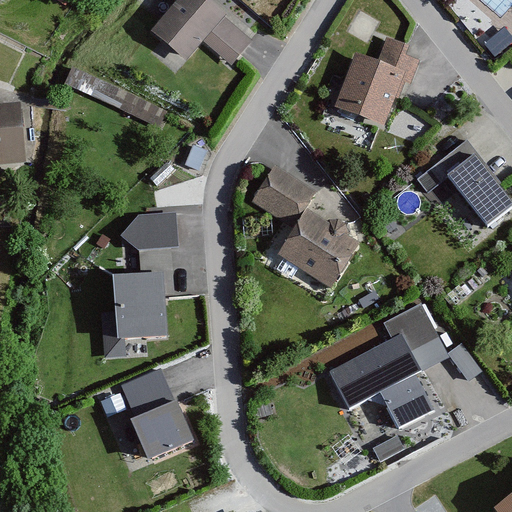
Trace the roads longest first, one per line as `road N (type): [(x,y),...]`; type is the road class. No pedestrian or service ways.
road 1 (residential): [(329,0),(230,154),(218,194),(237,446),(259,484),(294,511)]
road 2 (residential): [(334,511),(511,420)]
road 3 (residential): [(511,116),(416,0)]
